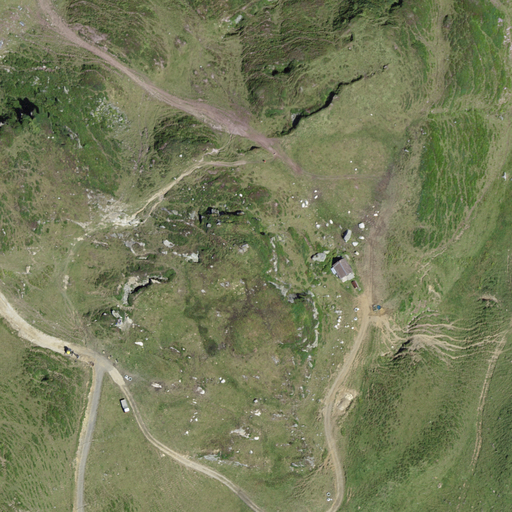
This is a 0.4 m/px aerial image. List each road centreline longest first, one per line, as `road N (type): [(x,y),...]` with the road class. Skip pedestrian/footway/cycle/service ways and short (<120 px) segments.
road 1 (track): [(218,122),(250,134),(286,163),(369,186),(380,208),(368,246),(362,334),(329,401),(340,490),(328,511)]
road 2 (track): [(262,511),(221,478),(154,442),(122,383),(99,361)]
